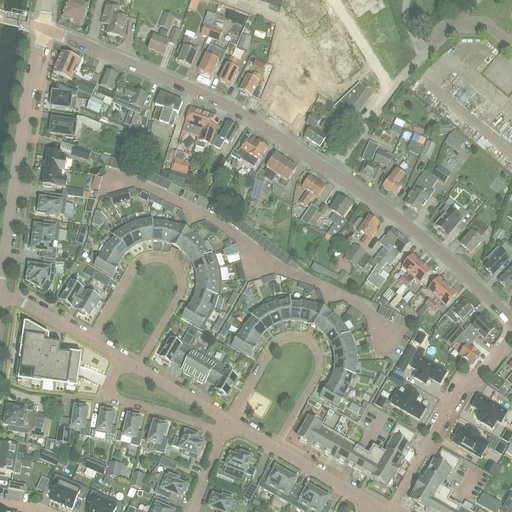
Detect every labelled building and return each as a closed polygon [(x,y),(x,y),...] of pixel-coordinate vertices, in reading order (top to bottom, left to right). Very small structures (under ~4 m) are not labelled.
[(192,0),(189,6),(197,10),(202,0),(192,0)] [(262,0),(272,3),(271,6),(277,8),(279,0),(262,0)] [(295,0),(291,0),(285,6),(289,11),(291,9),(299,18),(317,3),(314,0),(300,0),(298,3),(295,0)] [(376,0),(359,0),(352,5),(358,16),(370,8),(374,13),(384,7),(380,1),(378,3),(376,0)] [(81,25),(88,5),(81,2),(79,6),(68,2),(62,18),(81,25)] [(317,3),(299,18),(307,27),(305,29),(309,34),(318,26),(314,21),(325,12),(317,3)] [(121,38),(127,18),(117,16),(119,8),(107,5),(102,24),(109,26),(107,34),(121,38)] [(201,35),(207,38),(215,16),(208,13),(204,24),(205,25),(201,35)] [(169,43),(164,42),(167,34),(168,34),(169,31),(174,17),(165,14),(160,27),(162,28),(157,39),(154,37),(148,50),(164,57),(169,43)] [(222,31),(224,25),(218,22),(219,19),(215,18),(215,16),(207,38),(219,42),(223,31),(222,31)] [(181,31),(174,29),(169,43),(175,45),(181,31)] [(334,29),(316,41),(324,54),(342,43),(334,29)] [(252,38),(243,35),(238,48),(247,51),(252,38)] [(197,52),(188,49),(192,41),(186,38),(182,47),(181,46),(179,47),(176,53),(177,55),(178,55),(177,59),(179,60),(178,63),(191,67),(197,52)] [(342,43),(324,54),(332,67),(350,55),(342,43)] [(218,63),(221,65),(226,53),(211,46),(207,55),(206,55),(199,71),(212,77),(218,63)] [(61,85),(73,58),(62,53),(50,80),(61,85)] [(350,55),(332,67),(341,80),(359,68),(350,55)] [(238,71),(234,69),(238,61),(231,57),(227,65),(219,81),(231,86),(238,71)] [(80,61),(73,58),(61,85),(63,85),(77,91),(88,96),(92,97),(97,86),(81,80),(79,79),(74,77),(80,61)] [(279,58),(269,83),(277,86),(286,60),(279,58)] [(106,72),(100,87),(101,88),(98,95),(113,101),(116,94),(116,93),(112,91),(118,76),(106,72)] [(259,82),(258,82),(261,77),(254,73),(252,78),(247,76),(240,91),(252,97),(252,96),(259,100),(261,91),(256,88),(259,82)] [(278,97),(270,109),(280,116),(293,96),(283,89),(284,87),(279,84),(272,94),(278,97)] [(359,84),(333,107),(341,113),(351,121),(372,94),(359,84)] [(77,91),(63,85),(62,95),(53,93),(52,96),(50,95),(49,105),(51,105),(50,107),(74,111),(77,91)] [(128,89),(127,91),(123,89),(121,96),(116,94),(113,101),(112,103),(121,107),(128,110),(140,115),(143,108),(148,96),(128,89)] [(155,107),(156,107),(152,120),(173,128),(177,114),(178,114),(183,103),(160,94),(155,107)] [(293,96),(280,116),(291,122),(298,111),(304,114),(310,104),(305,101),(303,103),(293,96)] [(87,109),(99,114),(103,102),(91,98),(87,109)] [(198,138),(206,114),(190,109),(185,124),(183,132),(198,138)] [(328,135),(316,128),(322,119),(313,113),(306,123),(311,127),(304,137),(320,147),(328,135)] [(218,125),(213,124),(215,117),(206,114),(198,138),(199,138),(196,147),(204,150),(206,144),(211,146),(218,125)] [(145,133),(147,125),(133,119),(130,127),(145,133)] [(328,132),(329,131),(331,132),(334,128),(332,126),(333,124),(325,119),(320,127),(328,132)] [(99,132),(102,126),(89,120),(86,127),(99,132)] [(65,137),(65,139),(72,140),(72,138),(73,138),(74,130),(80,130),(81,125),(51,121),(50,128),(49,128),(48,134),(49,134),(49,135),(65,137)] [(228,125),(221,137),(218,136),(212,146),(220,150),(224,142),(230,145),(238,131),(228,125)] [(391,130),(401,134),(402,129),(394,125),(391,130)] [(466,142),(454,132),(445,142),(458,153),(466,142)] [(414,134),(411,141),(423,147),(426,139),(414,134)] [(241,150),(243,151),(245,152),(243,155),(234,150),(230,156),(240,162),(241,159),(255,167),(267,148),(256,141),(254,144),(247,140),(241,150)] [(64,141),(61,149),(68,151),(71,144),(64,141)] [(427,142),(421,156),(429,159),(435,145),(427,142)] [(362,159),(366,161),(360,174),(375,181),(381,167),(371,163),(378,147),(369,143),(362,159)] [(89,161),(91,153),(74,148),(71,156),(89,161)] [(66,158),(60,157),(61,153),(47,151),(45,168),(65,171),(66,158)] [(386,155),(384,154),(378,151),(374,162),(387,167),(393,156),(387,153),(386,155)] [(277,175),(286,162),(275,155),(266,168),(267,169),(264,172),(259,169),(257,173),(251,199),(260,201),(266,179),(271,183),(277,175)] [(216,179),(227,162),(220,158),(210,175),(216,179)] [(185,178),(185,176),(186,176),(190,163),(175,159),(172,172),(179,174),(179,176),(185,178)] [(297,169),(286,162),(277,175),(271,183),(272,183),(277,176),(283,180),(280,184),(286,189),(290,182),(289,181),(297,169)] [(64,177),(65,171),(45,168),(42,186),(63,189),(63,188),(66,188),(67,179),(67,177),(64,177)] [(398,168),(390,178),(389,178),(383,187),(395,196),(401,187),(403,188),(407,181),(405,180),(407,177),(405,176),(406,174),(398,168)] [(419,214),(430,199),(435,191),(433,189),(438,181),(444,185),(450,176),(439,168),(433,177),(417,199),(420,200),(413,210),(419,214)] [(417,199),(433,177),(425,171),(413,188),(415,189),(404,204),(413,210),(420,200),(417,199)] [(195,189),(198,178),(188,176),(185,186),(195,189)] [(302,188),(307,192),(299,204),(306,209),(314,196),(317,199),(325,188),(310,177),(302,188)] [(273,184),(272,195),(279,199),(284,191),(273,184)] [(85,191),(66,188),(63,188),(63,189),(62,196),(82,199),(85,191)] [(48,215),(48,216),(57,217),(58,215),(64,216),(67,197),(55,195),(54,201),(40,199),(40,205),(38,205),(36,214),(48,215)] [(330,211),(335,214),(329,221),(334,224),(327,234),(336,238),(348,223),(343,219),(351,206),(339,198),(330,211)] [(308,225),(319,210),(311,205),(300,222),(308,225)] [(323,205),(308,226),(314,228),(322,216),(323,217),(329,209),(323,205)] [(440,231),(439,232),(444,236),(446,235),(448,237),(458,224),(464,229),(475,215),(469,210),(467,213),(456,205),(450,210),(446,206),(440,214),(444,217),(435,227),(440,231)] [(368,217),(365,222),(361,219),(358,220),(354,225),(355,228),(359,231),(365,236),(360,243),(366,247),(371,240),(377,231),(375,230),(379,225),(368,217)] [(153,242),(151,218),(137,220),(143,241),(146,241),(152,240),(152,242),(153,242)] [(162,242),(165,221),(152,220),(151,218),(153,242),(159,243),(159,242),(162,242)] [(482,242),(479,240),(489,229),(477,218),(467,228),(472,233),(461,245),(471,254),(482,242)] [(143,241),(137,220),(124,226),(134,245),(140,243),(140,242),(143,241)] [(176,232),(180,235),(183,230),(180,228),(179,229),(177,228),(165,225),(165,221),(162,242),(165,243),(170,245),(170,246),(176,232)] [(58,242),(60,224),(49,222),(48,228),(35,226),(34,232),(33,231),(32,238),(33,238),(33,239),(58,242)] [(127,251),(134,245),(124,226),(112,234),(128,253),(128,252),(127,251)] [(215,237),(220,231),(214,227),(210,233),(215,237)] [(176,232),(170,246),(177,250),(181,252),(191,241),(186,238),(189,233),(186,232),(183,230),(180,235),(176,232)] [(221,241),(225,236),(220,231),(215,237),(221,241)] [(368,265),(375,269),(366,281),(367,282),(376,269),(401,238),(393,231),(387,238),(385,237),(379,244),(384,248),(373,260),(366,255),(356,268),(354,271),(360,275),(363,271),(368,265)] [(189,258),(206,244),(196,234),(194,237),(191,236),(192,235),(189,233),(186,238),(191,241),(181,252),(182,253),(182,252),(186,256),(187,256),(189,258)] [(124,257),(128,253),(112,234),(113,236),(110,239),(113,242),(107,248),(121,259),(123,257),(124,257)] [(409,244),(401,238),(376,269),(367,282),(379,291),(386,281),(379,275),(387,265),(390,267),(401,254),(409,244)] [(58,242),(33,239),(33,240),(32,239),(31,246),(32,246),(31,251),(44,253),(43,259),(55,260),(57,249),(52,249),(53,242),(58,242)] [(213,256),(211,252),(207,254),(203,247),(206,244),(189,258),(190,260),(190,261),(193,266),(215,255),(213,256)] [(356,268),(366,255),(354,246),(344,259),(356,268)] [(121,259),(107,248),(103,255),(100,253),(98,257),(117,268),(118,268),(117,268),(120,262),(120,261),(121,259)] [(493,277),(509,261),(497,249),(487,259),(490,263),(484,269),(493,277)] [(220,268),(215,255),(193,266),(194,266),(195,265),(197,271),(198,271),(199,274),(220,268)] [(411,276),(422,264),(413,256),(402,268),(411,276)] [(87,262),(79,257),(77,261),(84,266),(87,262)] [(117,268),(98,257),(94,263),(91,262),(89,266),(100,273),(101,271),(111,277),(110,278),(112,279),(115,273),(117,268)] [(54,275),(56,263),(44,261),(43,268),(29,266),(28,272),(26,272),(25,281),(41,290),(46,281),(49,282),(50,274),(54,275)] [(422,264),(411,276),(408,280),(403,285),(403,286),(396,293),(400,296),(408,287),(415,279),(420,284),(431,272),(422,264)] [(222,283),(220,268),(199,274),(199,277),(200,283),(222,283)] [(511,268),(499,282),(507,291),(511,285),(511,268)] [(244,273),(236,275),(238,282),(247,282),(244,273)] [(108,280),(97,274),(93,280),(104,286),(108,280)] [(341,288),(348,279),(343,275),(339,280),(336,284),(341,288)] [(402,285),(403,285),(408,280),(404,276),(398,281),(397,280),(389,290),(393,294),(402,285)] [(437,298),(448,287),(438,278),(428,290),(437,298)] [(83,297),(85,292),(82,290),(84,287),(72,280),(66,289),(67,290),(61,301),(65,304),(64,306),(70,309),(71,307),(72,308),(73,306),(78,309),(85,298),(83,297)] [(221,297),(222,283),(200,283),(197,292),(221,297)] [(457,295),(448,287),(437,298),(446,307),(457,295)] [(404,298),(408,302),(415,294),(410,290),(404,298)] [(101,300),(88,293),(88,294),(85,292),(83,297),(85,298),(78,309),(78,310),(77,311),(79,312),(78,314),(84,317),(85,315),(89,318),(96,306),(97,307),(101,300)] [(219,297),(221,297),(197,292),(195,298),(196,298),(195,301),(215,310),(219,297)] [(291,322),(289,298),(275,300),(281,321),(284,320),(284,321),(290,320),(290,322),(291,322)] [(300,322),(303,300),(290,300),(289,298),(291,322),(297,322),(300,322)] [(395,309),(401,314),(409,304),(403,299),(395,309)] [(429,308),(433,302),(430,299),(425,304),(425,305),(416,314),(420,318),(429,308)] [(281,321),(275,300),(262,305),(272,325),(278,323),(278,322),(281,321)] [(313,312),(318,314),(321,309),(318,308),(317,309),(315,307),(316,304),(303,300),(300,322),(303,322),(303,323),(308,325),(313,312)] [(208,321),(215,310),(195,301),(193,304),(189,309),(188,309),(208,321)] [(464,301),(455,310),(453,308),(445,316),(455,325),(460,320),(463,323),(474,311),(464,301)] [(437,306),(433,302),(429,308),(432,311),(437,306)] [(272,325),(262,305),(250,314),(266,332),(265,330),(267,329),(272,325)] [(353,316),(356,312),(350,308),(347,312),(353,316)] [(205,327),(208,321),(188,309),(186,314),(185,313),(182,319),(186,322),(187,321),(194,325),(193,326),(205,333),(207,329),(205,327)] [(324,318),(327,313),(324,311),(321,309),(318,314),(313,312),(308,325),(314,329),(319,332),(329,320),(324,318)] [(327,337),(344,324),(334,314),(332,317),(329,316),(330,314),(327,313),(324,318),(329,320),(319,332),(320,332),(324,336),(325,335),(327,337)] [(266,332),(250,314),(251,316),(242,325),(259,338),(261,336),(262,337),(266,332)] [(481,318),(473,327),(471,325),(463,334),(475,342),(481,336),(485,340),(494,330),(481,318)] [(351,335),(344,324),(327,337),(328,340),(331,345),(350,336),(351,335)] [(49,338),(28,326),(25,325),(19,361),(21,361),(18,382),(43,386),(77,390),(82,356),(59,354),(61,344),(49,343),(49,338)] [(259,338),(242,325),(236,336),(255,348),(256,348),(255,347),(255,346),(258,341),(259,338)] [(464,332),(456,325),(443,340),(450,347),(464,332)] [(418,333),(413,342),(420,346),(425,337),(418,333)] [(480,355),(470,347),(475,342),(463,334),(455,343),(463,349),(459,355),(472,365),(480,355)] [(255,348),(236,336),(232,343),(229,341),(227,346),(238,352),(239,350),(246,355),(246,356),(250,358),(253,353),(253,352),(255,348)] [(355,349),(350,336),(331,345),(332,346),(333,345),(335,351),(336,350),(337,353),(355,349)] [(180,362),(189,347),(171,337),(165,346),(167,347),(160,358),(164,361),(163,363),(169,366),(170,364),(171,365),(175,358),(180,362)] [(193,378),(206,357),(189,347),(180,362),(186,365),(182,371),(193,378)] [(355,349),(337,353),(337,356),(338,363),(357,362),(355,349)] [(214,381),(222,366),(206,357),(193,378),(205,384),(208,378),(214,381)] [(447,373),(438,368),(418,357),(411,368),(417,372),(413,379),(425,386),(429,379),(440,385),(447,373)] [(357,363),(357,362),(338,363),(335,371),(335,372),(356,376),(357,363)] [(229,374),(231,371),(222,366),(214,381),(219,384),(216,391),(217,392),(216,394),(221,397),(223,395),(227,397),(234,386),(235,386),(239,380),(229,374)] [(357,376),(359,377),(359,376),(356,376),(335,372),(333,378),(334,378),(333,381),(353,389),(357,376)] [(498,392),(505,384),(496,377),(490,385),(498,392)] [(346,400),(353,389),(333,381),(331,383),(327,389),(327,388),(326,389),(346,400)] [(343,407),(346,400),(326,389),(324,393),(323,393),(320,399),(324,401),(325,400),(332,404),(331,406),(343,413),(345,408),(343,407)] [(390,404),(419,421),(426,409),(415,403),(419,396),(407,389),(403,396),(397,392),(390,404)] [(508,413),(479,396),(472,407),(478,411),(476,415),(478,423),(492,430),(497,422),(501,424),(508,413)] [(382,409),(387,401),(379,397),(375,405),(382,409)] [(309,400),(307,404),(318,411),(321,407),(309,400)] [(364,403),(360,409),(365,412),(368,405),(364,403)] [(88,418),(89,410),(89,408),(82,407),(81,408),(75,407),(73,421),(72,421),(71,429),(76,429),(82,429),(81,436),(90,437),(91,424),(86,423),(86,418),(88,418)] [(33,414),(33,412),(25,411),(8,408),(5,426),(10,427),(9,432),(27,435),(27,436),(47,439),(51,417),(33,414)] [(114,423),(116,413),(108,411),(108,412),(101,411),(99,424),(98,424),(97,432),(101,433),(101,432),(107,433),(106,440),(115,442),(117,428),(112,427),(113,423),(114,423)] [(140,428),(142,418),(135,416),(134,417),(128,416),(125,429),(124,429),(122,437),(126,438),(127,437),(132,439),(131,445),(140,447),(143,434),(137,433),(138,428),(140,428)] [(309,445),(321,426),(308,419),(297,438),(309,445)] [(165,435),(168,425),(161,423),(160,424),(154,423),(150,435),(149,435),(147,443),(151,444),(152,444),(157,445),(156,452),(164,454),(168,441),(162,440),(164,435),(165,435)] [(411,446),(409,446),(416,434),(397,424),(391,435),(390,436),(393,437),(386,450),(385,451),(387,451),(384,455),(380,453),(382,451),(383,449),(380,447),(378,449),(373,447),(370,453),(369,455),(364,452),(364,451),(362,450),(358,447),(347,466),(351,469),(353,470),(367,478),(371,480),(372,478),(384,485),(390,489),(395,481),(393,480),(397,474),(400,468),(401,469),(406,461),(404,460),(407,452),(409,453),(411,449),(410,448),(411,447),(411,446)] [(321,452),(333,433),(321,426),(309,445),(321,452)] [(467,431),(460,428),(452,443),(481,459),(489,444),(479,438),(480,435),(468,428),(467,431)] [(70,431),(59,429),(57,443),(69,444),(70,431)] [(511,436),(511,434),(506,431),(501,440),(508,444),(511,436)] [(182,442),(175,439),(172,447),(193,454),(191,458),(197,460),(198,456),(199,457),(201,452),(202,453),(204,446),(203,446),(204,445),(199,443),(201,439),(186,433),(182,442)] [(334,459),(345,440),(333,433),(321,452),(334,459)] [(347,466),(358,447),(345,440),(334,459),(347,466)] [(494,452),(501,456),(506,447),(499,443),(494,452)] [(18,447),(1,444),(0,452),(0,457),(16,460),(18,447)] [(450,497),(452,494),(447,491),(449,489),(445,487),(444,489),(440,487),(443,483),(444,483),(451,470),(454,471),(461,459),(442,449),(436,460),(434,459),(433,461),(432,460),(430,465),(431,465),(427,473),(424,471),(420,479),(421,480),(414,492),(413,491),(408,499),(426,509),(425,511),(426,511),(457,511),(461,506),(458,504),(454,502),(454,503),(449,500),(450,497)] [(253,477),(256,469),(248,466),(252,457),(237,451),(235,456),(231,454),(230,455),(229,455),(226,461),(228,462),(226,466),(227,467),(225,471),(231,473),(232,469),(253,477)] [(55,467),(59,458),(44,452),(40,461),(55,467)] [(31,468),(31,463),(22,461),(16,460),(0,457),(0,471),(13,473),(15,467),(21,468),(21,467),(31,468)] [(175,463),(163,458),(160,465),(172,470),(175,463)] [(107,467),(88,459),(85,467),(103,475),(107,467)] [(496,474),(501,465),(492,460),(487,470),(496,474)] [(122,466),(110,464),(108,477),(119,479),(122,466)] [(274,496),(286,474),(276,468),(273,473),(268,470),(258,487),(274,496)] [(145,477),(133,474),(130,486),(142,489),(145,477)] [(290,505),(300,488),(294,485),(297,480),(286,474),(274,496),(277,491),(283,494),(280,500),(290,505)] [(60,506),(69,487),(58,482),(60,477),(54,475),(49,486),(55,489),(50,501),(60,505),(60,506)] [(185,494),(189,486),(178,481),(178,480),(169,477),(168,479),(166,478),(163,485),(159,484),(155,494),(166,499),(168,493),(181,498),(183,493),(185,494)] [(27,485),(9,482),(8,489),(26,492),(27,485)] [(71,510),(77,498),(82,500),(87,489),(81,486),(79,492),(69,487),(60,506),(66,508),(71,510)] [(302,511),(307,511),(318,492),(308,486),(305,491),(300,488),(290,505),(302,511)] [(250,502),(256,490),(250,487),(244,498),(250,502)] [(102,511),(107,500),(97,495),(97,494),(91,491),(87,502),(92,505),(89,511),(102,511)] [(326,503),(329,498),(318,492),(307,511),(309,509),(314,511),(329,511),(332,506),(326,503)] [(223,497),(212,493),(209,502),(211,503),(209,508),(219,511),(233,511),(231,511),(234,503),(231,503),(232,500),(223,497)] [(500,511),(511,511),(511,497),(510,496),(500,511)] [(173,511),(163,508),(165,502),(155,497),(148,511),(173,511)] [(121,511),(124,506),(118,503),(118,504),(107,500),(102,511),(121,511)]
